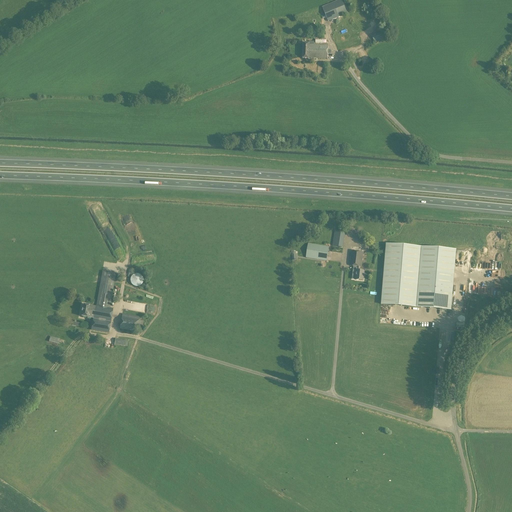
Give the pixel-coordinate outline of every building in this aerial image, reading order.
[(328,22),(340,17),(343,16),(347,14),(341,0),(339,0),(322,7),(328,22)] [(371,35),(373,42),(380,40),(378,33),(371,35)] [(328,45),(309,44),(303,44),(303,59),(308,59),(308,58),(328,59),(328,45)] [(134,242),(139,239),(130,223),(125,226),(134,242)] [(334,231),(331,252),(342,253),(345,232),(334,231)] [(306,258),(327,261),(329,247),(308,244),(306,258)] [(451,311),(453,288),(456,250),(386,245),(382,288),(381,305),(451,311)] [(351,251),(349,266),(353,267),(352,280),(355,280),(363,281),(364,271),(360,271),(360,267),(362,267),(363,252),(351,251)] [(100,285),(96,307),(83,305),(81,317),(93,319),(91,330),(108,333),(112,310),(110,310),(114,287),(116,273),(102,271),(100,285)] [(133,275),(131,276),(130,278),(130,280),(130,282),(131,284),(133,286),(135,287),(137,287),(139,286),(141,285),(142,284),(143,282),(143,280),(142,278),(141,276),(139,275),(137,274),(135,274),(133,275)] [(147,305),(147,313),(155,313),(155,305),(147,305)] [(140,317),(122,314),(120,329),(137,332),(137,331),(142,332),(144,322),(139,321),(140,317)] [(126,340),(115,339),(114,345),(125,347),(126,340)]
